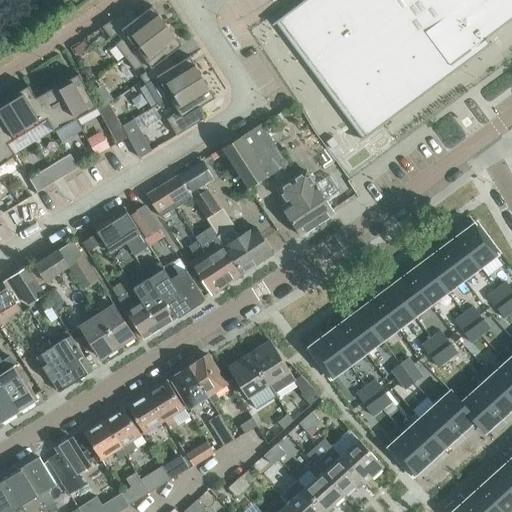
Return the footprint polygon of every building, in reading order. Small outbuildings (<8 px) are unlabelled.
[(363,139),(482,50),(491,43),(487,38),(511,18),(511,0),(304,0),(275,22),(276,23),(278,22),(364,137),(362,138),(363,139)] [(167,25),(152,6),(138,16),(131,7),(102,27),(111,39),(117,34),(121,39),(115,45),(125,58),(167,25)] [(135,70),(142,67),(145,71),(139,76),(142,80),(145,84),(157,77),(174,66),(173,65),(174,65),(171,60),(168,56),(182,45),(167,25),(125,58),(135,70)] [(157,77),(169,97),(202,77),(189,56),(174,65),(173,65),(174,66),(157,77)] [(97,108),(79,74),(57,86),(76,119),(97,108)] [(177,110),(167,119),(177,135),(206,117),(200,107),(215,98),(202,77),(169,97),(177,110)] [(36,97),(28,86),(7,99),(28,131),(47,119),(48,119),(35,98),(36,97)] [(76,119),(57,86),(36,97),(35,98),(48,119),(47,119),(54,131),(76,119)] [(7,99),(0,103),(0,132),(7,144),(8,144),(28,131),(7,99)] [(114,113),(108,102),(97,108),(103,119),(114,113)] [(103,119),(116,144),(127,137),(122,126),(114,113),(103,119)] [(139,158),(151,151),(134,119),(122,126),(127,137),(139,158)] [(249,188),(267,177),(287,164),(261,124),(223,148),(249,188)] [(0,132),(0,165),(16,155),(8,144),(7,144),(0,132)] [(95,156),(108,148),(99,133),(86,141),(95,156)] [(338,157),(355,145),(349,138),(339,145),(334,137),(327,141),(338,157)] [(59,160),(68,174),(78,167),(70,154),(59,160)] [(49,166),(57,180),(68,174),(59,160),(49,166)] [(39,173),(47,186),(57,180),(49,166),(39,173)] [(300,235),(334,213),(306,171),(290,181),(280,188),(283,191),(279,193),(286,204),(281,207),(300,235)] [(39,173),(29,179),(37,192),(47,186),(39,173)] [(176,208),(192,197),(178,176),(161,185),(176,208)] [(161,217),(176,208),(161,185),(146,195),(161,217)] [(239,238),(238,237),(207,189),(193,199),(242,274),(273,254),(255,227),(239,238)] [(146,238),(159,229),(143,205),(130,213),(146,238)] [(125,242),(140,233),(124,207),(109,217),(125,242)] [(110,252),(125,242),(109,217),(94,227),(97,233),(103,241),(110,252)] [(474,225),(457,238),(480,267),(497,255),(474,225)] [(87,251),(103,241),(97,233),(82,243),(87,251)] [(242,274),(217,237),(208,243),(214,252),(211,254),(209,250),(205,252),(226,284),(242,274)] [(457,238),(441,249),(464,280),(480,267),(457,238)] [(193,266),(211,294),(226,284),(205,252),(198,240),(188,247),(198,262),(193,266)] [(92,272),(72,241),(28,270),(39,286),(70,266),(79,280),(92,272)] [(441,249),(425,261),(447,292),(464,280),(441,249)] [(190,308),(205,298),(179,259),(173,263),(172,263),(164,268),(190,308)] [(425,261),(408,274),(431,304),(447,292),(425,261)] [(175,318),(190,308),(164,268),(160,262),(145,272),(149,278),(175,318)] [(28,305),(36,300),(44,295),(39,286),(28,270),(26,267),(10,277),(28,305)] [(84,287),(97,279),(92,272),(79,280),(84,287)] [(408,274),(391,286),(414,316),(431,304),(408,274)] [(140,298),(159,328),(175,318),(149,278),(134,288),(140,298)] [(0,321),(20,309),(2,282),(0,283),(0,321)] [(511,290),(505,282),(496,289),(503,298),(511,291),(511,290)] [(391,286),(375,298),(398,328),(414,316),(391,286)] [(496,289),(486,296),(492,306),(503,298),(496,289)] [(144,338),(159,328),(140,298),(133,302),(127,292),(118,298),(144,338)] [(375,298),(359,310),(381,340),(398,328),(375,298)] [(511,309),(506,303),(497,310),(503,319),(511,312),(511,309)] [(118,348),(134,337),(114,305),(97,316),(118,348)] [(473,306),(463,313),(470,322),(479,315),(473,306)] [(359,310),(343,322),(365,353),(381,340),(359,310)] [(463,313),(453,320),(460,330),(470,322),(463,313)] [(118,348),(97,316),(80,327),(101,359),(118,348)] [(483,320),(473,327),(480,336),(490,329),(483,320)] [(343,322),(326,335),(349,365),(365,353),(343,322)] [(473,327),(463,335),(470,344),(480,336),(473,327)] [(93,370),(67,330),(54,339),(57,344),(53,346),(76,381),(93,370)] [(440,330),(430,338),(437,347),(447,340),(440,330)] [(326,335),(308,347),(331,378),(349,365),(326,335)] [(430,338),(420,345),(427,354),(437,347),(430,338)] [(295,380),(270,340),(249,354),(269,385),(274,393),(295,380)] [(451,344),(441,352),(448,361),(457,354),(451,344)] [(59,392),(76,381),(53,346),(36,357),(59,392)] [(441,352),(431,359),(438,368),(448,361),(441,352)] [(196,362),(189,366),(207,396),(212,404),(220,400),(214,391),(226,384),(208,355),(206,356),(205,354),(196,360),(198,362),(196,362)] [(248,398),(269,385),(249,354),(228,367),(248,398)] [(0,383),(18,413),(38,400),(10,356),(0,362),(0,383)] [(407,358),(398,364),(405,374),(415,368),(407,358)] [(511,370),(506,363),(490,377),(511,401),(511,370)] [(398,364),(390,371),(397,381),(405,374),(398,364)] [(171,375),(172,377),(170,379),(188,408),(207,396),(189,366),(182,371),(181,372),(180,370),(171,375)] [(415,368),(405,374),(412,384),(421,377),(415,368)] [(405,374),(397,381),(404,390),(412,384),(405,374)] [(511,401),(490,377),(474,391),(500,418),(511,407),(511,401)] [(374,379),(364,387),(372,396),(381,389),(374,379)] [(155,386),(156,388),(147,393),(164,420),(169,429),(176,424),(171,416),(184,408),(167,381),(164,383),(163,381),(155,386)] [(0,423),(18,413),(0,383),(0,423)] [(364,387),(355,394),(361,403),(372,396),(364,387)] [(310,405),(315,401),(320,396),(314,390),(304,398),(310,405)] [(474,391),(459,405),(474,420),(485,432),(500,418),(474,391)] [(144,433),(164,420),(147,393),(138,399),(137,397),(129,402),(130,404),(127,406),(144,433)] [(384,393),(375,400),(382,409),(391,402),(384,393)] [(448,393),(433,406),(458,434),(474,420),(459,405),(448,393)] [(375,400),(365,408),(371,417),(382,409),(375,400)] [(433,406),(418,419),(443,448),(458,434),(433,406)] [(113,415),(104,420),(121,447),(125,455),(137,448),(132,440),(141,435),(124,408),(121,409),(120,407),(112,413),(113,415)] [(305,418),(314,427),(320,421),(312,412),(305,418)] [(208,421),(224,446),(234,440),(219,414),(208,421)] [(284,429),(293,420),(287,414),(278,422),(284,429)] [(252,418),(240,425),(245,433),(257,426),(252,418)] [(308,433),(314,427),(305,418),(299,423),(308,433)] [(418,419),(403,433),(428,461),(443,448),(418,419)] [(121,447),(104,420),(95,425),(94,423),(86,429),(87,431),(84,432),(101,459),(112,453),(117,460),(125,455),(121,447)] [(403,433),(387,448),(412,476),(428,461),(403,433)] [(82,453),(72,437),(55,448),(58,453),(48,459),(69,493),(80,486),(74,476),(90,466),(88,461),(90,460),(85,451),(82,453)] [(340,456),(365,483),(383,466),(359,439),(340,456)] [(207,442),(187,455),(193,465),(214,452),(207,442)] [(270,450),(279,459),(285,453),(276,444),(270,450)] [(364,484),(365,483),(340,456),(332,447),(314,463),(323,472),(343,495),(361,480),(364,484)] [(272,465),(279,459),(270,450),(264,455),(272,465)] [(189,468),(181,455),(163,466),(171,479),(189,468)] [(55,484),(39,457),(21,468),(45,508),(47,511),(52,511),(58,509),(46,490),(55,484)] [(511,464),(509,461),(495,474),(511,493),(511,464)] [(326,511),(343,495),(323,472),(314,463),(307,469),(316,478),(305,488),(326,511)] [(162,466),(140,479),(149,492),(170,479),(162,466)] [(21,468),(3,479),(19,506),(21,505),(24,511),(37,511),(45,508),(21,468)] [(125,499),(129,505),(149,492),(140,479),(136,472),(126,478),(131,487),(121,493),(125,499)] [(511,493),(495,474),(480,488),(500,511),(508,511),(511,509),(511,493)] [(234,482),(243,491),(249,486),(241,476),(234,482)] [(0,480),(0,511),(8,511),(16,508),(0,480)] [(237,497),(243,491),(234,482),(228,488),(237,497)] [(293,511),(324,511),(326,511),(305,488),(287,504),(293,511)] [(500,511),(480,488),(464,502),(473,511),(500,511)] [(118,511),(129,505),(121,493),(102,505),(97,497),(79,508),(81,511),(118,511)] [(262,511),(261,511),(293,511),(287,504),(279,496),(262,511)] [(197,500),(191,505),(196,511),(202,511),(206,509),(197,500)] [(473,511),(464,502),(452,511),(473,511)]
